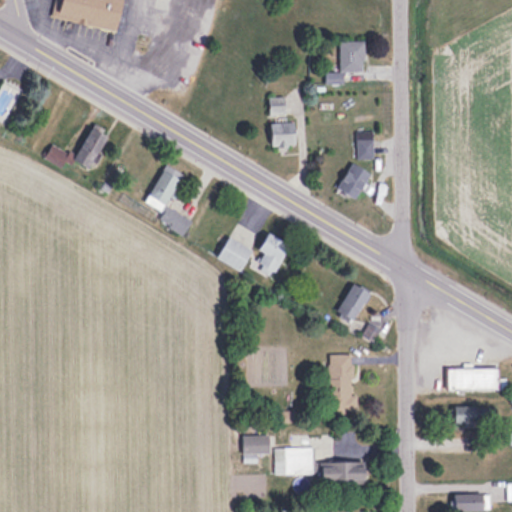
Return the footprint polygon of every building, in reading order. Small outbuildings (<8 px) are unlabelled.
[(55,0),(51,17),(113,32),(120,0),(55,0)] [(337,39),(337,71),(362,71),(362,39),(337,39)] [(282,113),(282,96),(268,96),(268,113),(282,113)] [(268,122),(268,145),(292,145),(292,122),(268,122)] [(108,138),(94,126),(69,155),(82,167),(108,138)] [(371,158),(371,130),(354,130),(354,158),(371,158)] [(43,156),(59,167),(67,155),(51,144),(43,156)] [(368,171),(350,160),(334,186),(352,197),(368,171)] [(144,202),(161,211),(156,221),(182,234),(190,219),(163,206),(180,173),(163,164),(144,202)] [(263,253),(254,267),(268,276),(288,245),(266,231),(255,248),(263,253)] [(214,257),(237,270),(250,248),(227,235),(214,257)] [(332,311),(348,322),(368,293),(352,282),(332,311)] [(349,412),(350,354),(327,353),(325,411),(349,412)] [(444,367),(444,389),(495,389),(495,367),(444,367)] [(451,405),(451,425),(489,425),(489,405),(451,405)] [(240,435),(240,454),(267,454),(267,435),(240,435)] [(273,447),(273,474),(310,474),(310,447),(273,447)] [(318,485),(362,485),(362,461),(318,461),(318,485)] [(449,511),(487,511),(487,493),(449,493),(449,511)]
